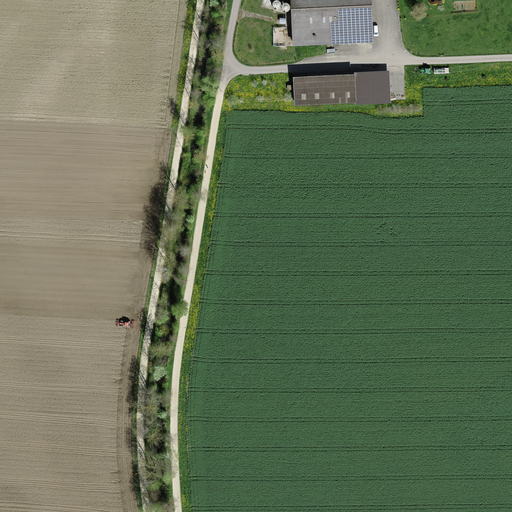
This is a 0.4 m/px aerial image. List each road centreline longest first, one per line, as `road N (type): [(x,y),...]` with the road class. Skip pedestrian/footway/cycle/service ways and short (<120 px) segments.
road 1 (track): [(144,511),(132,406),(201,0)]
road 2 (track): [(224,73),(170,418),(178,511)]
road 3 (track): [(511,59),(224,73)]
